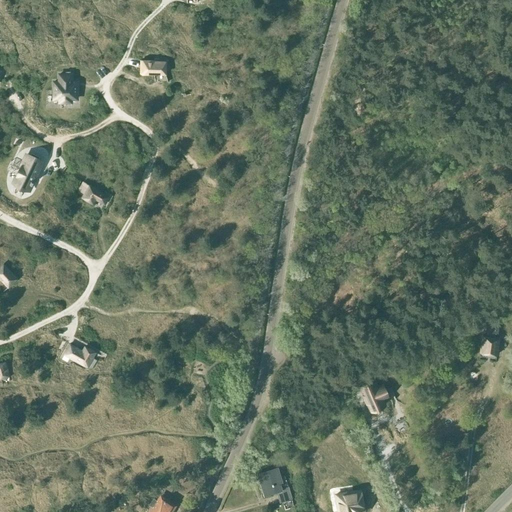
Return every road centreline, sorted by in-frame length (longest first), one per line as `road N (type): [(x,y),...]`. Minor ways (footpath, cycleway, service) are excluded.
road 1 (tertiary): [(206,511),(256,405),(299,138),(338,0)]
road 2 (residential): [(100,268),(158,147),(122,109)]
road 3 (residential): [(122,109),(56,141),(27,127),(17,98)]
road 4 (residential): [(0,333),(58,311),(100,268)]
